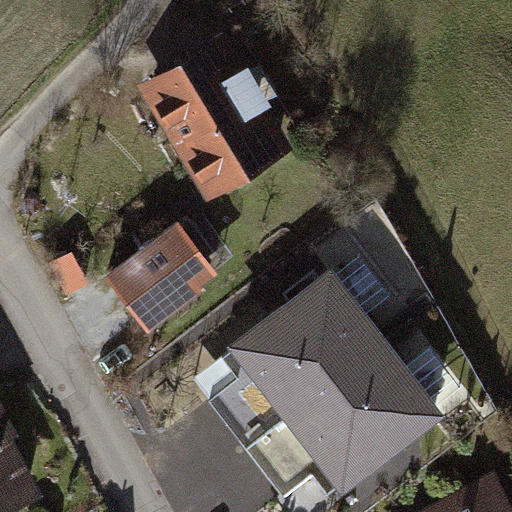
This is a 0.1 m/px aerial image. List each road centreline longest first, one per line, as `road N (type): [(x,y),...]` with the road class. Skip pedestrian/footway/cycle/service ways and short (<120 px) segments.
road 1 (residential): [(148,511),(0,249)]
road 2 (residential): [(142,0),(0,172)]
